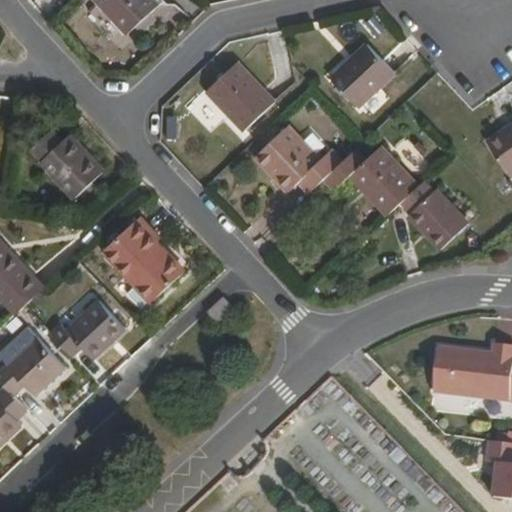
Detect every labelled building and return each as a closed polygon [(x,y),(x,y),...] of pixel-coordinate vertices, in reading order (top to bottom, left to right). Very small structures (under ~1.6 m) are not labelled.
[(96,0),(128,34),(136,27),(152,12),(160,5),(154,0),(96,0)] [(152,12),(136,27),(142,33),(157,19),(152,12)] [(394,73),(367,44),(331,79),(358,106),(394,73)] [(275,103),(238,64),(207,91),(245,131),(275,103)] [(510,174),(511,172),(511,123),(486,142),(510,174)] [(289,190),(299,181),(322,160),(290,125),(257,156),(289,190)] [(62,142),(52,132),(31,150),(41,160),(40,163),(74,199),(105,170),(72,135),(62,142)] [(363,164),(350,176),(388,216),(402,203),(419,187),(381,147),(363,164)] [(322,182),(343,162),(332,150),(322,160),(299,181),(310,193),(322,182)] [(363,164),(353,153),(343,162),(322,182),(328,187),(332,192),(350,176),(363,164)] [(419,187),(402,203),(412,213),(410,216),(441,250),(468,224),(436,190),(434,192),(424,182),(419,187)] [(182,272),(154,242),(149,237),(153,232),(141,219),(105,252),(134,284),(125,294),(139,307),(148,299),(151,302),(182,272)] [(149,237),(154,242),(159,238),(153,232),(149,237)] [(46,289),(0,239),(0,295),(18,315),(26,307),(46,289)] [(224,299),(207,314),(221,329),(236,313),(224,299)] [(60,326),(51,334),(72,357),(82,348),(92,358),(124,328),(98,301),(66,330),(60,326)] [(8,365),(37,337),(28,327),(0,353),(0,357),(1,358),(8,365)] [(0,381),(6,388),(12,395),(24,383),(36,395),(65,368),(37,337),(8,365),(1,358),(0,359),(0,381)] [(511,348),(494,346),(493,356),(439,350),(434,395),(511,403),(511,348)] [(16,421),(27,411),(12,395),(6,388),(0,393),(0,446),(21,427),(16,421)] [(511,444),(489,442),(487,464),(494,465),(499,465),(497,480),(496,499),(511,500),(511,444)]
